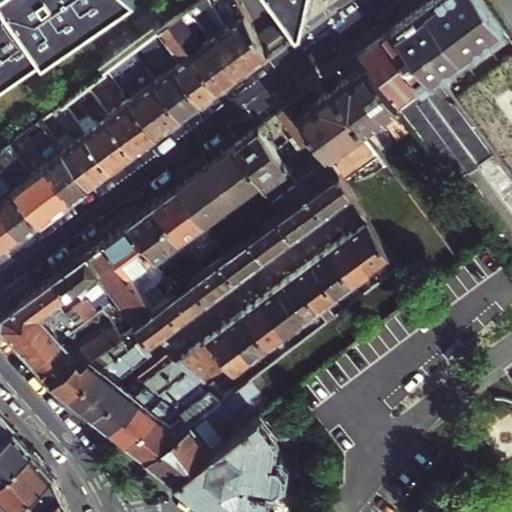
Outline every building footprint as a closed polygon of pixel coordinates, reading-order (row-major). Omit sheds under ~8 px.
[(0,0),(0,81),(119,0),(0,0)] [(250,65),(266,53),(237,0),(215,0),(231,23),(225,27),(250,65)] [(272,0),(297,30),(338,0),(272,0)] [(425,92),(443,80),(440,75),(503,28),(482,0),(429,0),(383,34),(425,92)] [(195,18),(210,38),(237,75),(250,65),(225,27),(221,30),(199,1),(189,9),(195,18)] [(189,9),(169,23),(218,89),(237,75),(210,38),(202,44),(187,24),(195,18),(189,9)] [(218,89),(169,23),(159,31),(174,52),(183,58),(174,64),(202,101),(218,89)] [(404,115),(452,179),(495,150),(446,83),(443,80),(425,92),(383,34),(358,52),(367,65),(404,115)] [(166,71),(155,79),(182,115),(202,101),(174,64),(153,36),(145,42),(166,71)] [(133,50),(116,63),(123,72),(140,59),(133,50)] [(182,115),(155,79),(145,65),(128,78),(123,72),(116,63),(110,68),(130,97),(157,133),(182,115)] [(391,125),(404,115),(367,65),(333,89),(365,132),(382,120),(386,125),(391,125)] [(102,74),(122,102),(130,97),(110,68),(108,69),(102,74)] [(135,149),(108,112),(88,85),(76,93),(92,113),(99,117),(84,127),(113,165),(135,149)] [(333,89),(298,114),(314,136),(334,163),(348,152),(349,146),(366,133),(365,132),(333,89)] [(135,149),(157,133),(130,97),(122,102),(108,112),(135,149)] [(317,159),(294,176),(293,176),(296,180),(305,193),(307,192),(338,169),(334,163),(314,136),(298,114),(296,115),(288,104),(276,113),(295,138),(291,141),(298,150),(304,146),(311,155),(313,154),(317,159)] [(60,105),(43,117),(90,182),(113,165),(84,127),(69,106),(64,109),(60,105)] [(43,117),(28,128),(75,193),(90,182),(43,117)] [(261,180),(283,210),(305,193),(296,180),(282,190),(280,186),(284,184),(274,170),(285,163),(257,126),(234,143),(261,180)] [(0,148),(0,160),(8,172),(18,186),(41,218),(75,193),(28,128),(0,148)] [(261,180),(234,143),(205,164),(233,201),(261,180)] [(452,179),(493,234),(511,259),(511,173),(495,150),(452,179)] [(204,222),(233,201),(205,164),(177,185),(204,222)] [(323,212),(351,190),(338,169),(307,192),(323,212)] [(0,202),(22,233),(41,218),(18,186),(9,192),(0,179),(0,202)] [(204,222),(177,185),(152,203),(202,271),(211,264),(198,246),(213,234),(204,222)] [(294,233),(323,212),(307,192),(305,193),(283,210),(279,213),(294,233)] [(0,242),(3,246),(22,233),(0,202),(0,242)] [(152,203),(128,222),(154,258),(172,246),(184,262),(188,259),(199,273),(202,271),(152,203)] [(265,254),(294,233),(279,213),(255,231),(251,235),(265,254)] [(367,216),(345,233),(371,269),(390,254),(367,216)] [(103,240),(128,274),(144,263),(169,296),(177,290),(154,258),(128,222),(103,240)] [(371,269),(345,233),(328,245),(354,281),(371,269)] [(237,276),(265,254),(251,235),(227,253),(222,256),(237,276)] [(103,240),(85,253),(97,269),(94,272),(91,274),(103,291),(104,292),(107,289),(111,287),(128,274),(103,240)] [(354,281),(328,245),(312,257),(338,293),(354,281)] [(88,295),(91,300),(103,291),(91,274),(94,272),(97,269),(85,253),(82,255),(58,273),(70,289),(74,286),(84,298),(88,295)] [(371,269),(378,278),(396,264),(390,254),(371,269)] [(208,297),(237,276),(222,256),(211,264),(202,271),(199,273),(193,277),(208,297)] [(338,293),(312,257),(295,270),(322,305),(338,293)] [(378,278),(371,269),(354,281),(361,290),(378,278)] [(295,270),(278,282),(305,318),(322,305),(295,270)] [(70,289),(58,273),(2,313),(1,324),(16,341),(45,317),(41,312),(63,295),(71,307),(69,309),(72,313),(78,308),(81,312),(76,317),(80,322),(87,317),(94,312),(91,307),(95,304),(91,300),(88,295),(84,298),(74,286),(70,289)] [(136,320),(153,308),(128,274),(111,287),(136,320)] [(169,296),(165,299),(180,318),(208,297),(193,277),(177,290),(169,296)] [(338,293),(345,302),(361,290),(354,281),(338,293)] [(305,318),(278,282),(261,295),(288,331),(305,318)] [(326,310),(329,314),(345,302),(338,293),(322,305),(326,310)] [(288,331),(261,295),(244,308),(271,343),(288,331)] [(153,308),(136,320),(144,331),(147,334),(151,340),(180,318),(165,299),(153,308)] [(108,312),(103,305),(98,308),(94,312),(87,317),(92,324),(108,312)] [(318,316),(326,310),(322,305),(305,318),(312,328),(321,321),(318,316)] [(72,313),(76,317),(81,312),(78,308),(72,313)] [(227,321),(254,356),(271,343),(244,308),(227,321)] [(329,314),(326,310),(318,316),(321,321),(329,314)] [(33,359),(50,378),(79,354),(84,359),(123,330),(118,325),(110,315),(70,345),(63,336),(33,359)] [(33,359),(63,336),(45,317),(16,341),(33,359)] [(288,331),(295,340),(312,328),(305,318),(288,331)] [(79,354),(50,378),(68,392),(119,354),(116,351),(144,331),(136,320),(128,327),(123,330),(84,359),(79,354)] [(123,321),(118,325),(123,330),(128,327),(123,321)] [(210,333),(229,358),(244,379),(258,369),(261,366),(258,362),(249,368),(245,363),(254,356),(227,321),(210,333)] [(271,343),(278,353),(295,340),(288,331),(271,343)] [(210,333),(176,359),(184,366),(190,371),(200,380),(213,370),(223,363),(229,358),(210,333)] [(151,340),(147,334),(137,341),(148,356),(153,352),(149,348),(154,344),(151,340)] [(278,353),(271,343),(254,356),(258,362),(261,366),(278,353)] [(149,348),(153,352),(158,348),(154,344),(149,348)] [(125,359),(119,354),(68,392),(84,405),(87,408),(91,411),(126,384),(123,381),(119,378),(145,359),(138,350),(125,359)] [(139,373),(126,384),(91,411),(108,424),(156,387),(184,366),(176,359),(173,357),(145,378),(139,373)] [(229,358),(223,363),(238,383),(244,379),(229,358)] [(145,454),(173,476),(227,436),(218,424),(252,398),(251,396),(261,389),(261,387),(263,386),(264,378),(258,369),(244,379),(238,383),(225,394),(205,409),(145,454)] [(156,387),(108,424),(124,437),(187,390),(200,380),(190,371),(163,392),(156,387)] [(203,383),(200,380),(187,390),(124,437),(145,454),(205,409),(225,394),(214,380),(210,383),(208,380),(203,383)] [(0,438),(15,426),(0,409),(0,438)] [(260,411),(227,436),(173,476),(217,511),(273,511),(275,511),(267,504),(269,486),(275,486),(275,485),(283,479),(284,479),(287,461),(285,461),(280,454),(280,452),(274,452),(277,433),(260,411)] [(0,476),(34,447),(15,426),(0,438),(0,476)] [(0,511),(40,511),(64,492),(55,471),(34,447),(0,476),(0,511)] [(72,511),(64,492),(40,511),(72,511)]
